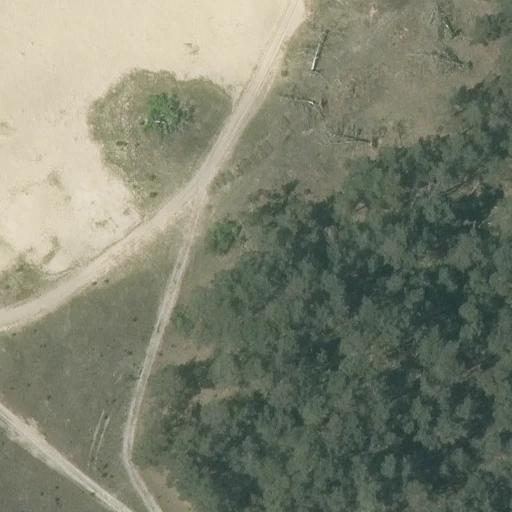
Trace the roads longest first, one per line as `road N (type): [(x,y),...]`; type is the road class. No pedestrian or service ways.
road 1 (track): [(199,184),(131,430),(130,479),(152,511)]
road 2 (track): [(199,184),(82,276),(0,321)]
road 3 (track): [(295,0),(199,184)]
road 4 (track): [(0,411),(120,511)]
